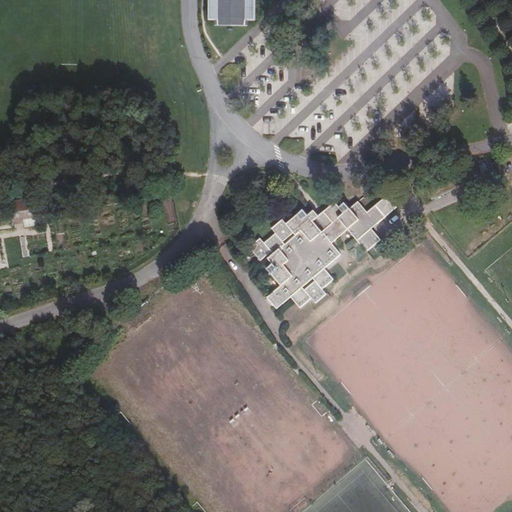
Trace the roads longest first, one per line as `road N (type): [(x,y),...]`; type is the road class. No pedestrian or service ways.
road 1 (unclassified): [(0,329),(129,284),(186,244),(211,200),(217,100)]
road 2 (unclassified): [(217,100),(263,152),(319,174),(353,177),(511,142)]
